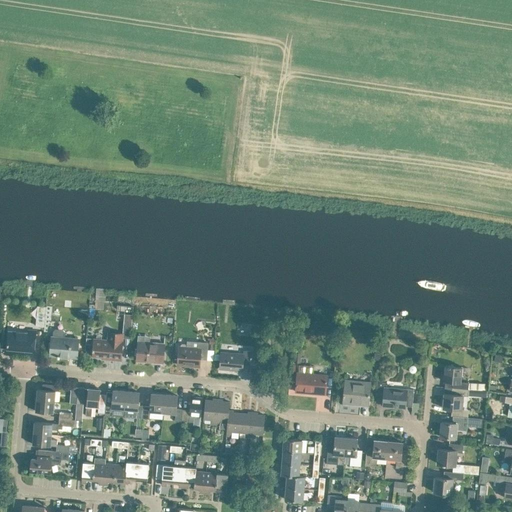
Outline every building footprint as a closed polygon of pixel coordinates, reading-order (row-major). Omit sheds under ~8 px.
[(80,310),(78,333),(86,334),(88,310),(80,310)] [(53,331),(53,338),(52,343),(50,343),(50,349),(51,349),(51,355),(77,357),(79,340),(64,339),(65,332),(63,330),(55,329),(53,331)] [(123,335),(123,337),(130,338),(131,330),(123,330),(123,335)] [(29,333),(20,332),(10,331),(8,349),(35,351),(37,331),(29,331),(29,333)] [(95,340),(94,347),(93,356),(114,357),(113,359),(121,360),(123,337),(123,335),(110,334),(109,341),(95,340)] [(165,345),(150,343),(151,335),(140,335),(137,361),(164,364),(165,345)] [(179,355),(178,365),(199,367),(200,359),(207,359),(208,349),(208,343),(199,342),(198,342),(198,348),(186,347),(187,344),(186,343),(182,343),(181,344),(180,347),(179,355)] [(250,365),(251,355),(251,353),(244,352),(244,355),(222,353),(222,354),(215,354),(214,360),(221,361),(220,368),(242,370),(243,364),(250,365)] [(452,388),(469,389),(482,391),(483,384),(462,382),(463,368),(445,366),(443,381),(452,382),(452,388)] [(298,374),(298,380),(297,390),(310,391),(310,393),(325,394),(327,376),(298,374)] [(345,381),(344,391),(344,401),(358,402),(358,404),(368,405),(370,383),(345,381)] [(85,388),(78,387),(77,403),(84,404),(85,388)] [(469,389),(452,388),(445,387),(443,408),(462,410),(463,396),(468,397),(469,389)] [(106,403),(107,395),(101,394),(101,389),(89,388),(86,415),(91,416),(92,407),(100,408),(99,413),(106,414),(107,403),(106,403)] [(406,390),(385,388),(382,388),(381,405),(395,406),(396,405),(413,406),(414,389),(407,388),(406,390)] [(37,401),(55,402),(56,390),(38,389),(37,401)] [(126,409),(128,391),(114,390),(114,392),(107,391),(107,395),(106,403),(107,403),(106,414),(106,415),(112,416),(113,408),(126,409)] [(144,418),(145,406),(139,406),(140,392),(128,391),(126,409),(138,410),(138,418),(144,418)] [(164,414),(166,394),(152,393),(151,407),(145,406),(144,418),(150,419),(151,412),(164,414)] [(183,422),(184,409),(177,409),(178,396),(166,394),(164,414),(177,415),(176,422),(183,422)] [(184,409),(183,421),(190,422),(194,422),(194,416),(201,417),(202,408),(203,398),(191,397),(190,410),(184,409)] [(216,425),(218,399),(213,399),(213,400),(206,400),(204,419),(212,420),(212,425),(216,425)] [(228,422),(230,402),(223,401),(223,400),(218,399),(216,425),(222,426),(222,421),(228,422)] [(54,413),(55,402),(37,401),(36,411),(54,413)] [(239,432),(241,413),(234,412),(234,411),(229,410),(230,402),(228,422),(227,436),(232,436),(233,432),(239,432)] [(251,438),(253,412),(248,412),(248,413),(241,413),(239,432),(246,433),(246,437),(251,438)] [(253,412),(251,438),(256,438),(256,434),(264,434),(265,415),(258,414),(258,413),(253,412)] [(468,417),(463,417),(453,416),(452,422),(441,421),(440,436),(456,438),(457,430),(465,430),(465,424),(467,424),(468,417)] [(72,420),(60,419),(59,424),(35,422),(34,432),(52,434),(53,430),(58,430),(59,429),(62,429),(63,425),(82,426),(82,421),(72,420)] [(52,440),(52,434),(34,432),(33,444),(57,446),(57,451),(62,452),(70,453),(71,446),(57,444),(58,440),(52,440)] [(487,434),(486,442),(499,444),(500,438),(493,437),(493,435),(487,434)] [(345,454),(347,437),(335,436),(334,450),(329,449),(329,447),(328,447),(327,462),(343,463),(344,454),(345,454)] [(347,437),(345,454),(351,455),(351,464),(361,465),(362,450),(362,452),(356,452),(357,438),(347,437)] [(284,450),(301,452),(302,440),(285,438),(284,450)] [(387,458),(388,440),(374,439),(373,447),(366,446),(365,464),(377,465),(378,457),(387,458)] [(388,440),(387,458),(397,459),(396,467),(407,468),(409,450),(402,449),(402,442),(388,440)] [(157,454),(165,454),(166,445),(158,444),(157,454)] [(463,445),(459,445),(449,444),(448,450),(439,449),(437,463),(455,465),(457,453),(463,453),(463,445)] [(62,452),(57,451),(39,450),(38,459),(32,458),(31,471),(51,473),(51,463),(58,464),(61,461),(62,452)] [(300,464),(301,452),(284,450),(283,462),(300,464)] [(483,456),(480,471),(487,472),(489,457),(483,456)] [(93,480),(95,462),(84,461),(82,482),(87,482),(87,479),(93,480)] [(137,479),(138,462),(127,461),(127,465),(125,485),(126,485),(126,482),(131,482),(131,479),(137,479)] [(104,483),(106,463),(95,462),(93,480),(100,480),(99,483),(104,483)] [(138,462),(137,479),(143,480),(143,483),(148,483),(149,463),(138,462)] [(299,476),(300,464),(283,462),(282,474),(305,476),(299,476)] [(115,482),(116,464),(106,463),(104,483),(109,484),(109,481),(115,482)] [(125,485),(127,465),(116,464),(115,482),(121,482),(121,485),(125,485)] [(156,464),(154,478),(163,479),(162,485),(167,485),(167,482),(173,483),(175,465),(156,464)] [(184,487),(186,466),(175,465),(173,483),(180,483),(179,486),(184,487)] [(478,475),(479,466),(471,465),(470,474),(478,475)] [(195,489),(196,467),(186,466),(184,487),(189,487),(189,484),(195,484),(194,489),(195,489)] [(205,492),(207,472),(196,471),(197,467),(196,467),(195,489),(201,489),(201,492),(205,492)] [(435,477),(434,492),(444,493),(452,494),(454,478),(457,479),(464,479),(464,473),(454,472),(444,471),(444,477),(435,477)] [(216,490),(218,473),(207,472),(205,492),(210,493),(210,490),(216,490)] [(511,476),(496,474),(480,472),(478,483),(484,484),(488,480),(506,483),(504,497),(511,498),(511,476)] [(218,473),(216,490),(222,491),(222,494),(227,494),(229,474),(218,473)] [(304,488),(305,476),(282,474),(282,475),(288,475),(287,487),(304,488)] [(407,483),(397,482),(394,482),(394,490),(399,490),(398,495),(411,496),(412,491),(407,491),(407,483)] [(303,500),(304,488),(287,487),(286,499),(303,500)] [(346,511),(348,500),(336,499),(336,496),(328,495),(327,508),(334,509),(334,511),(346,511)] [(366,511),(367,504),(360,503),(360,501),(348,500),(346,511),(366,511)]
